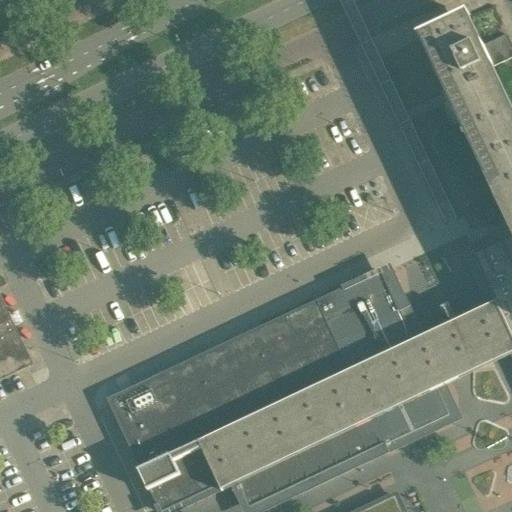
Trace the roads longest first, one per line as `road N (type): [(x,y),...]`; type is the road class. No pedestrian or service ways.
road 1 (residential): [(0,187),(402,0)]
road 2 (secondary): [(0,145),(308,0)]
road 3 (residential): [(0,416),(69,383),(0,239)]
road 4 (secondary): [(199,0),(0,101)]
